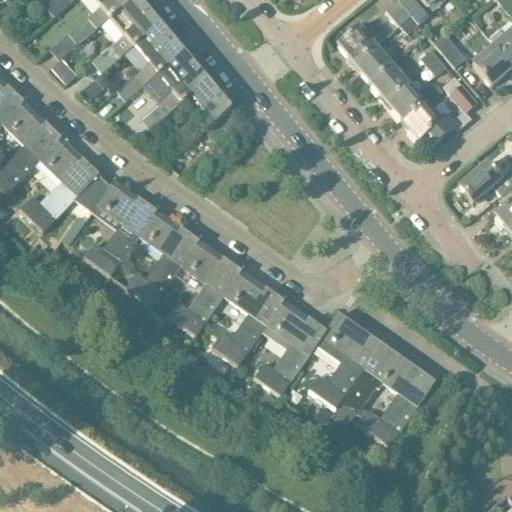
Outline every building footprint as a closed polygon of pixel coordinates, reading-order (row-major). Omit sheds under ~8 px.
[(88,0),(98,12),(67,37),(75,46),(107,21),(131,0),(88,0)] [(122,39),(91,65),(99,75),(130,49),(156,28),(132,0),(131,0),(107,21),(122,39)] [(416,29),(426,21),(408,0),(403,0),(397,6),(409,21),(416,29)] [(449,0),(448,0),(415,0),(425,11),(435,4),(439,8),(449,0)] [(510,25),(511,23),(511,3),(509,0),(494,0),(492,2),(510,25)] [(398,30),(409,21),(397,6),(386,15),(398,30)] [(405,38),(416,29),(409,21),(398,30),(405,38)] [(374,51),(380,46),(364,27),(336,50),(352,69),(374,50),(374,51)] [(146,66),(114,93),(124,105),(142,90),(155,78),(155,77),(180,56),(156,28),(130,49),(146,66)] [(434,51),(445,42),(439,34),(428,44),(434,51)] [(511,72),(511,71),(511,34),(503,42),(498,35),(487,44),(493,50),(511,72)] [(453,73),(464,64),(445,42),(434,51),(453,73)] [(390,70),(374,51),(374,50),(352,69),(368,88),(390,70)] [(488,91),(511,72),(493,50),(470,70),(488,91)] [(436,63),(435,62),(429,55),(418,64),(425,72),(436,63)] [(155,78),(142,90),(156,107),(165,118),(179,106),(178,105),(204,83),(180,56),(155,77),(155,78)] [(433,81),(443,72),(436,63),(425,72),(433,81)] [(384,108),(406,89),(390,70),(368,88),(384,108)] [(463,118),(474,108),(451,82),(441,91),(441,92),(448,100),(447,100),(463,118)] [(79,95),(77,97),(85,106),(101,92),(93,83),(79,95)] [(193,123),(161,149),(170,160),(228,112),(204,83),(178,105),(179,106),(193,123)] [(0,129),(1,128),(22,106),(0,84),(0,129)] [(400,127),(422,108),(406,89),(384,108),(400,127)] [(422,108),(400,127),(416,146),(425,139),(433,148),(451,131),(443,121),(441,123),(427,105),(422,108)] [(0,170),(0,196),(4,200),(38,165),(60,143),(22,106),(1,128),(23,150),(1,172),(0,170)] [(123,121),(115,127),(121,135),(130,129),(123,121)] [(31,201),(18,215),(41,236),(71,206),(89,218),(108,191),(109,190),(97,179),(60,143),(38,165),(60,186),(38,208),(31,201)] [(511,189),(511,156),(508,159),(511,163),(511,172),(497,184),(483,168),(455,191),(470,208),(489,191),(498,201),(511,189)] [(95,246),(84,262),(110,280),(138,240),(155,216),(112,186),(111,186),(109,190),(108,191),(89,218),(107,231),(114,236),(103,252),(95,246)] [(509,240),(511,237),(511,203),(492,221),(509,240)] [(137,277),(127,292),(152,310),(180,270),(197,245),(155,216),(138,240),(163,257),(145,282),(137,277)] [(85,223),(81,220),(78,225),(76,223),(60,245),(67,250),(85,223)] [(179,306),(168,322),(193,339),(222,299),(239,274),(197,245),(180,270),(205,287),(187,312),(179,306)] [(39,251),(32,259),(40,267),(48,260),(39,251)] [(221,336),(210,352),(236,370),(265,330),(282,305),(239,274),(222,299),(246,316),(229,342),(221,336)] [(263,366),(252,382),(278,400),(312,351),(319,342),(318,341),(323,334),(282,305),(265,330),(259,338),(278,351),(283,355),(271,372),(263,366)] [(317,379),(306,394),(332,412),(337,405),(378,347),(335,317),(323,334),(318,341),(319,342),(312,351),(337,368),(325,385),(317,379)] [(148,319),(142,328),(150,333),(154,328),(153,323),(148,319)] [(378,347),(337,405),(354,417),(373,391),(375,392),(380,385),(394,395),(376,420),(365,413),(354,428),(385,450),(432,385),(378,347)] [(264,414),(273,402),(265,396),(256,408),(264,414)] [(321,430),(329,418),(321,412),(313,424),(321,430)] [(455,474),(447,481),(470,507),(478,500),(455,474)] [(511,511),(511,508),(505,500),(491,511),(511,511)]
